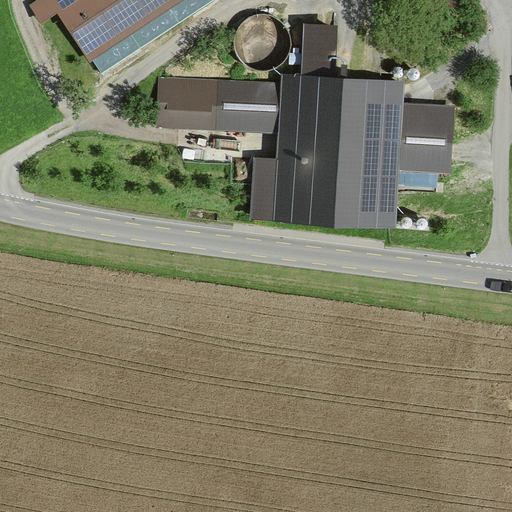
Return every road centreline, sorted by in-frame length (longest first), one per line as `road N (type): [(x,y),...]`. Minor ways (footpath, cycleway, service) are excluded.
road 1 (tertiary): [(0,207),(139,234),(511,281)]
road 2 (track): [(228,152),(97,112),(46,85),(19,0)]
